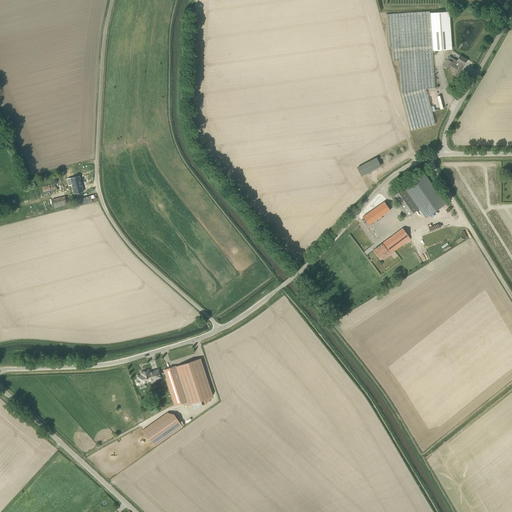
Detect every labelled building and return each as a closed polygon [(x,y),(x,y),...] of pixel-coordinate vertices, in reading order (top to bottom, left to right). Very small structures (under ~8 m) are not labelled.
[(411,130),(435,124),(426,89),(435,88),(432,51),(452,49),(449,11),(430,13),(429,11),(386,14),(388,46),(391,46),(392,61),(398,60),(401,93),(411,130)] [(456,77),(466,59),(460,55),(457,60),(449,56),(447,59),(443,66),(448,69),(449,68),(454,71),(452,74),(456,77)] [(379,157),(358,166),(363,175),(383,166),(379,157)] [(424,174),(405,188),(426,218),(445,204),(424,174)] [(79,176),(67,179),(69,186),(72,185),(74,194),(83,192),(79,176)] [(49,191),(56,189),(55,183),(42,187),(43,191),(49,189),(49,191)] [(407,217),(414,212),(418,209),(404,188),(392,196),(407,217)] [(82,198),(84,203),(93,201),(91,195),(82,198)] [(54,208),(67,205),(65,196),(52,200),(54,208)] [(368,225),(390,209),(384,202),(362,217),(368,225)] [(440,239),(460,224),(445,204),(426,218),(440,239)] [(440,239),(426,249),(442,269),(474,245),(460,224),(440,239)] [(386,252),(388,255),(411,239),(403,228),(374,250),(379,257),(386,252)] [(212,394),(201,359),(201,358),(176,366),(164,370),(175,405),(188,401),(189,405),(210,398),(212,394)] [(145,386),(144,383),(150,381),(149,380),(154,378),(155,379),(161,377),(158,369),(149,372),(149,370),(141,372),(141,375),(137,376),(138,380),(137,380),(137,381),(136,382),(136,383),(137,383),(137,384),(138,384),(139,384),(140,387),(141,388),(144,387),(145,386)] [(174,409),(144,429),(155,446),(185,427),(174,409)]
